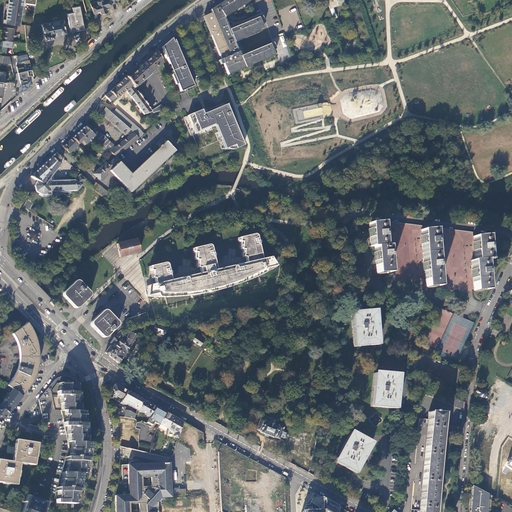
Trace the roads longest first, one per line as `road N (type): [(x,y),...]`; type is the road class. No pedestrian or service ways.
road 1 (primary): [(362,511),(121,375)]
road 2 (residential): [(459,511),(474,346),(511,268)]
road 3 (residential): [(0,123),(142,0)]
road 4 (residential): [(52,143),(182,19)]
road 5 (residential): [(511,239),(453,223),(347,216)]
road 6 (residential): [(52,143),(101,185),(168,124)]
road 7 (primary): [(93,385),(104,440),(94,511)]
